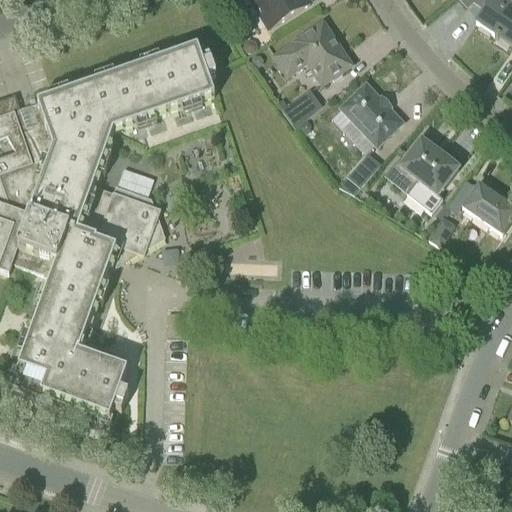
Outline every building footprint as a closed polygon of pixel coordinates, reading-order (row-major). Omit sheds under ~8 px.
[(247,0),(269,34),(310,8),(305,0),(247,0)] [(511,0),(458,0),(467,10),(478,1),(489,8),(476,27),(495,41),(494,42),(498,44),(503,38),(511,44),(511,0)] [(332,83),(333,85),(342,79),(341,77),(351,71),(323,29),(294,48),(295,49),(275,62),(287,81),(307,68),(322,90),(332,83)] [(257,56),(258,50),(255,46),(249,44),(244,47),(243,53),(246,57),(252,59),(257,56)] [(15,101),(10,103),(0,105),(0,276),(9,279),(13,269),(51,283),(10,396),(40,407),(43,400),(110,425),(114,414),(122,417),(128,398),(120,395),(127,376),(79,358),(108,279),(165,244),(152,205),(133,198),(136,190),(124,186),(121,194),(116,192),(113,199),(95,192),(114,138),(215,103),(208,83),(216,80),(209,61),(201,64),(198,54),(21,115),(15,101)] [(263,69),(263,65),(261,61),(256,60),(252,63),(252,67),(254,71),(258,72),(263,69)] [(402,128),(391,116),(390,115),(391,115),(379,102),(378,103),(366,90),(341,114),(377,151),(402,128)] [(283,116),(295,134),(304,127),(322,113),(310,96),(283,116)] [(307,125),(299,132),(307,140),(311,136),(311,129),(307,125)] [(421,145),(399,173),(418,187),(407,201),(431,219),(442,205),(438,201),(458,175),(430,153),(424,148),(421,145)] [(368,160),(348,183),(360,193),(380,170),(368,160)] [(489,232),(502,241),(511,225),(511,212),(479,190),(462,214),(475,223),(473,227),(486,236),(489,232)] [(169,223),(169,244),(183,244),(183,223),(169,223)] [(429,246),(441,253),(454,231),(441,225),(429,246)] [(500,282),(510,267),(494,256),(484,271),(500,282)] [(190,340),(191,319),(168,318),(168,340),(190,340)]
